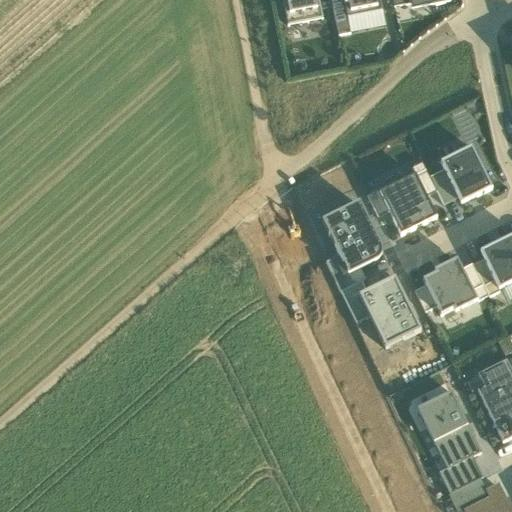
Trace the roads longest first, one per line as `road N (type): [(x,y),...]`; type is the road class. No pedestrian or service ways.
road 1 (track): [(0,429),(272,189),(236,0)]
road 2 (unclassified): [(272,189),(419,53),(478,12)]
road 3 (residential): [(478,12),(511,167)]
